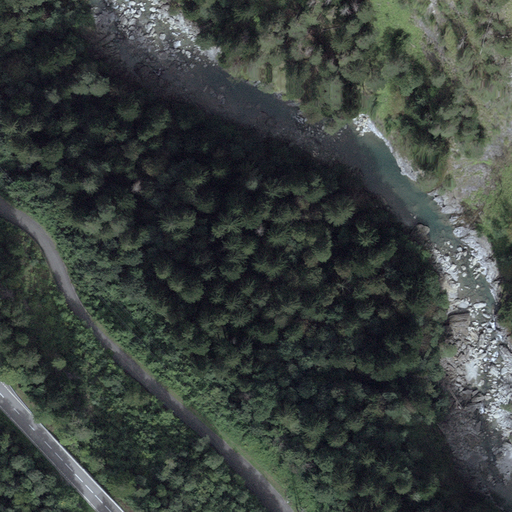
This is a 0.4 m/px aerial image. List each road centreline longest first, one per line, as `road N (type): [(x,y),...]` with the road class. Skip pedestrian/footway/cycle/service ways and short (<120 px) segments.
road 1 (track): [(0,207),(47,245),(95,334),(281,511)]
road 2 (primary): [(0,393),(108,511)]
